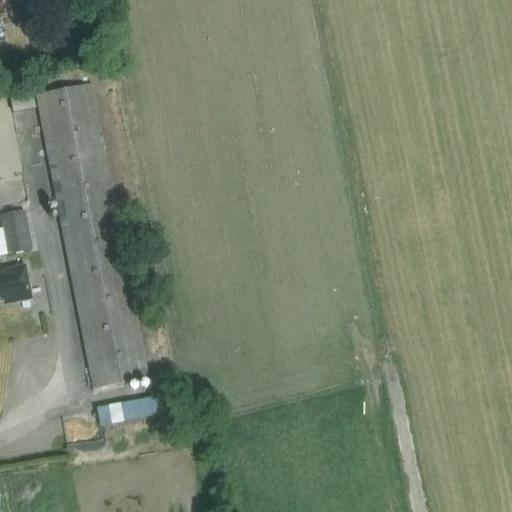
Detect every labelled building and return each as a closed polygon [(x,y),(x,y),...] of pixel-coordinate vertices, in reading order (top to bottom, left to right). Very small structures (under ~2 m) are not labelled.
[(75,38),(61,58),(78,69),(92,49),(75,38)] [(91,86),(36,97),(90,391),(149,380),(91,86)] [(19,89),(24,112),(35,110),(31,87),(19,89)] [(1,216),(3,230),(0,230),(0,257),(28,252),(20,212),(1,216)] [(4,306),(30,301),(24,267),(0,271),(0,302),(3,302),(4,306)]
